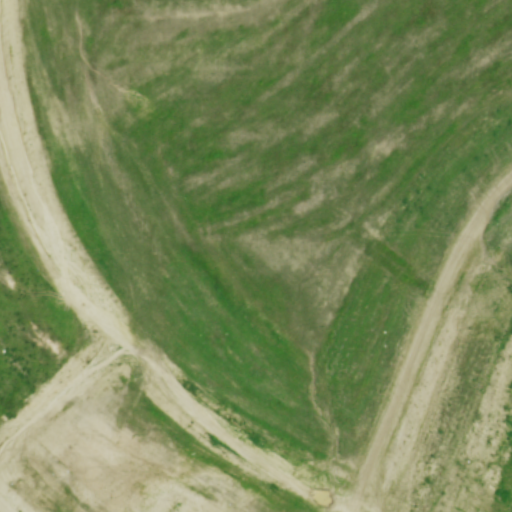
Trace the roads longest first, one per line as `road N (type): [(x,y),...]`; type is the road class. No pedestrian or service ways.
road 1 (residential): [(120,347),(19,178),(1,111)]
road 2 (residential): [(418,422),(470,272),(501,224)]
road 3 (residential): [(259,453),(178,401),(120,347)]
road 4 (residential): [(0,453),(120,347)]
road 5 (residential): [(387,510),(275,461)]
